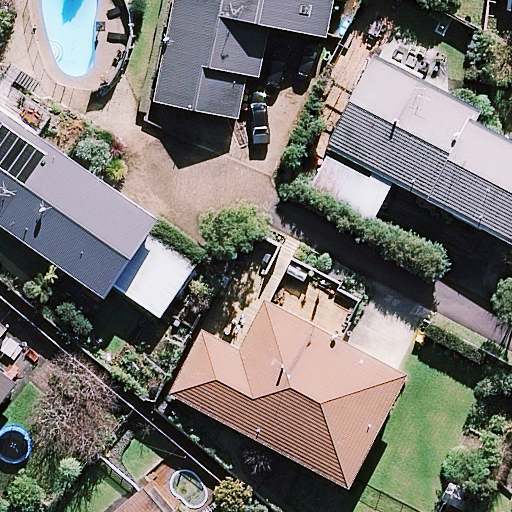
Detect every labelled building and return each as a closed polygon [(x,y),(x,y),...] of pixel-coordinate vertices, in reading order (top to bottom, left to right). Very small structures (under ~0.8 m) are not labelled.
[(250,78),(260,80),(268,31),(327,40),(334,0),(174,0),(157,105),(243,119),(250,78)] [(479,118),(371,60),(323,148),(355,165),(339,193),(377,213),(394,182),(511,245),(511,146),(474,127),(479,118)] [(164,228),(0,113),(0,226),(105,300),(114,288),(159,319),(198,264),(158,236),(164,228)] [(408,378),(230,285),(204,335),(171,397),(349,490),(408,378)] [(0,407),(15,389),(0,376),(0,407)] [(180,511),(165,511),(146,489),(118,511),(182,511),(180,511)] [(22,511),(0,491),(0,511),(22,511)]
